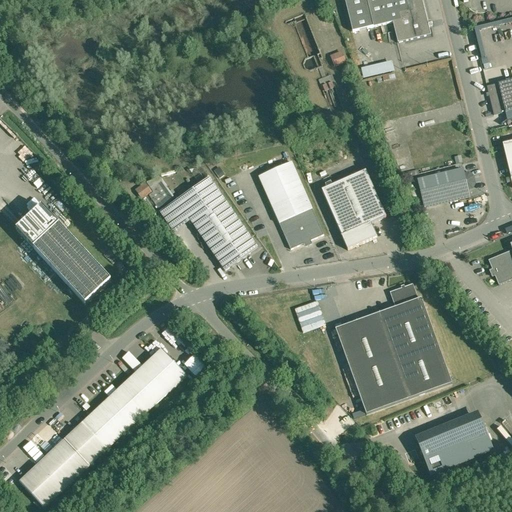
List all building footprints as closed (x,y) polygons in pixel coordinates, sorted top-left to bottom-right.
[(345,0),(353,33),(394,23),(399,44),(432,36),(422,0),(345,0)] [(334,69),(346,64),(342,52),(330,57),(334,69)] [(392,64),(364,70),(365,78),(394,71),(392,64)] [(511,81),(498,84),(498,85),(487,88),(494,116),(505,113),(505,114),(511,112),(511,81)] [(511,142),(503,145),(511,179),(511,178),(511,142)] [(292,165),(259,180),(292,250),(324,236),(292,165)] [(464,171),(419,181),(424,205),(469,194),(468,190),(465,175),(464,171)] [(367,172),(323,191),(343,237),(342,237),(342,238),(343,237),(349,251),(378,238),(372,225),(387,218),(367,172)] [(474,177),(469,174),(465,175),(468,190),(473,189),(475,184),(474,177)] [(209,180),(160,216),(174,235),(190,224),(225,273),(259,249),(209,180)] [(146,184),(137,191),(142,199),(152,192),(146,184)] [(446,208),(454,231),(477,223),(469,200),(446,208)] [(112,281),(43,207),(17,231),(86,305),(112,281)] [(511,251),(489,261),(499,286),(511,280),(511,251)] [(414,285),(391,293),(396,309),(419,300),(414,285)] [(396,309),(336,330),(367,415),(453,385),(422,299),(419,300),(396,309)] [(163,350),(83,424),(108,451),(188,377),(163,350)] [(480,418),(432,438),(445,470),(493,451),(480,418)] [(108,451),(83,424),(20,483),(44,510),(108,451)] [(432,438),(418,444),(431,476),(445,470),(432,438)]
